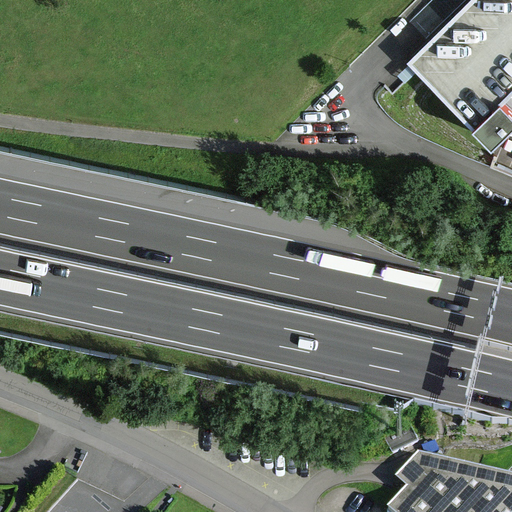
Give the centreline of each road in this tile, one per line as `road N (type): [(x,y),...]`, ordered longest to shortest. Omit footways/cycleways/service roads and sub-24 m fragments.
road 1 (motorway): [(0,277),(511,388)]
road 2 (motorway): [(511,316),(0,206)]
road 3 (track): [(0,117),(155,138),(420,151),(511,189)]
road 4 (residential): [(267,511),(191,465),(0,379)]
road 5 (unknown): [(288,511),(335,475),(397,466)]
